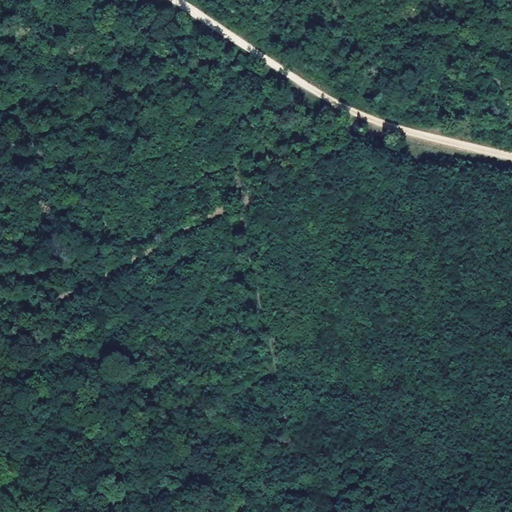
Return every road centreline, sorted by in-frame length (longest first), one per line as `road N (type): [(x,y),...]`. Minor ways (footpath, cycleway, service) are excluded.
road 1 (track): [(0,325),(388,122)]
road 2 (track): [(511,155),(360,114),(175,0)]
road 3 (track): [(317,511),(248,195)]
road 4 (track): [(117,511),(65,291)]
